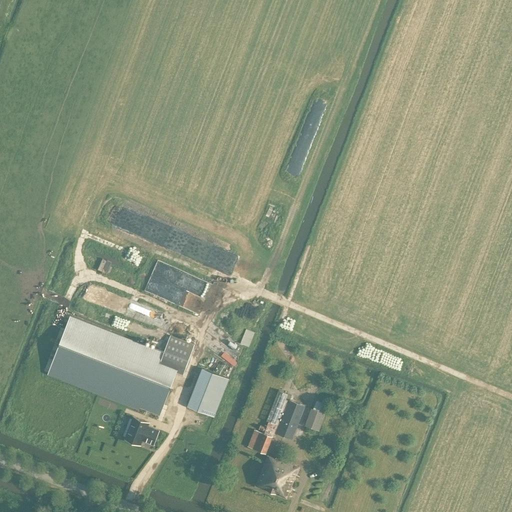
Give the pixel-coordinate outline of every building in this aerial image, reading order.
[(70,317),(48,373),(139,409),(140,406),(142,401),(162,408),(177,371),(183,374),(194,345),(171,336),(164,353),(70,317)] [(229,379),(202,368),(188,406),(214,416),(229,379)] [(288,394),(279,390),(267,420),(269,421),(267,425),(265,424),(264,426),(260,425),(259,429),(263,430),(262,432),(255,429),(248,446),(266,453),(272,437),(275,438),(277,433),(292,439),(305,405),(289,399),(289,400),(286,399),(288,394)] [(327,401),(323,399),(322,402),(317,400),(313,409),(323,413),(327,401)] [(149,422),(134,416),(125,439),(141,445),(142,440),(154,444),(159,430),(148,426),(149,422)] [(299,466),(277,457),(276,459),(268,455),(255,486),(286,498),(299,466)]
